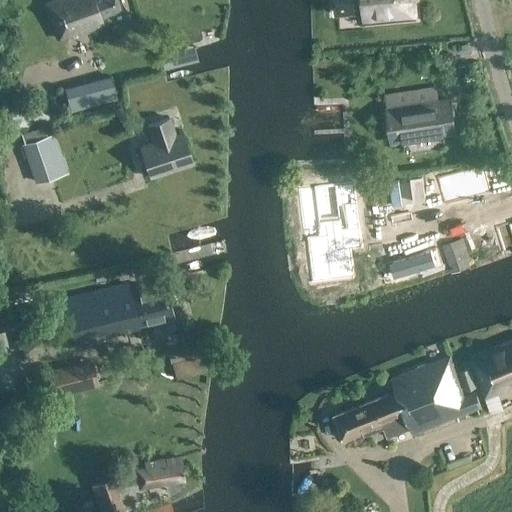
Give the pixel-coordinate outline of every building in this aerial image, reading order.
[(53,0),(44,4),(57,38),(102,21),(100,17),(121,9),(117,0),(53,0)] [(337,0),(339,11),(361,9),(362,20),(415,15),(413,0),(337,0)] [(70,111),(114,99),(108,76),(63,88),(70,111)] [(388,108),(386,109),(391,140),(454,130),(449,99),(437,101),(434,88),(386,95),(388,108)] [(71,143),(106,134),(99,106),(64,115),(71,143)] [(150,141),(139,144),(150,177),(192,162),(181,130),(175,132),(169,115),(144,124),(150,141)] [(60,156),(52,133),(22,143),(35,181),(50,176),(45,161),(60,156)] [(491,169),(444,181),(451,205),(497,192),(491,169)] [(357,232),(350,184),(297,190),(307,281),(351,277),(346,233),(357,232)] [(388,186),(390,212),(440,209),(438,184),(388,186)] [(369,198),(370,220),(389,218),(387,197),(369,198)] [(444,272),(463,266),(453,237),(434,244),(444,272)] [(127,292),(124,282),(63,297),(75,344),(136,329),(135,325),(172,316),(163,283),(127,292)] [(511,338),(469,357),(486,397),(511,385),(511,338)] [(333,415),(343,439),(362,432),(363,435),(383,427),(386,436),(409,427),(412,434),(480,407),(474,390),(464,394),(450,356),(391,379),(395,391),(333,415)] [(50,375),(55,394),(95,385),(91,365),(50,375)] [(476,386),(470,366),(458,370),(465,390),(476,386)] [(46,450),(42,425),(17,429),(20,454),(46,450)] [(144,463),(148,484),(183,478),(179,457),(144,463)] [(124,511),(112,476),(90,484),(100,511),(124,511)]
